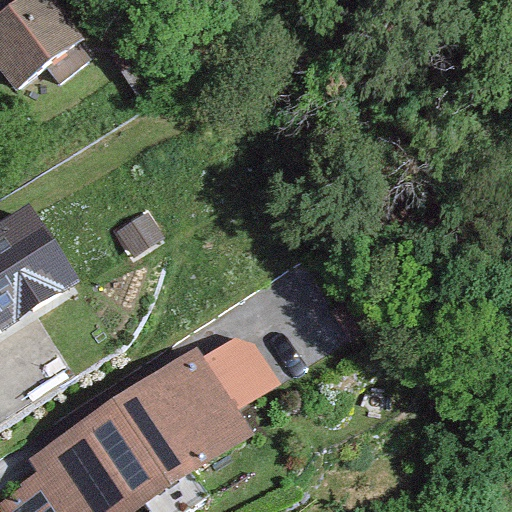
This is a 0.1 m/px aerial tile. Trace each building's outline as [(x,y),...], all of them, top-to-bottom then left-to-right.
[(46,0),(0,0),(0,61),(25,92),(84,46),(46,0)] [(115,53),(144,103),(232,53),(203,2),(115,53)] [(82,295),(30,213),(0,231),(0,339),(4,345),(39,323),(82,295)] [(363,294),(329,314),(351,347),(383,327),(363,294)] [(105,417),(30,466),(39,479),(60,511),(152,511),(257,445),(240,416),(281,387),(247,336),(203,365),(196,356),(105,417)] [(60,511),(39,479),(0,503),(0,507),(3,511),(60,511)]
